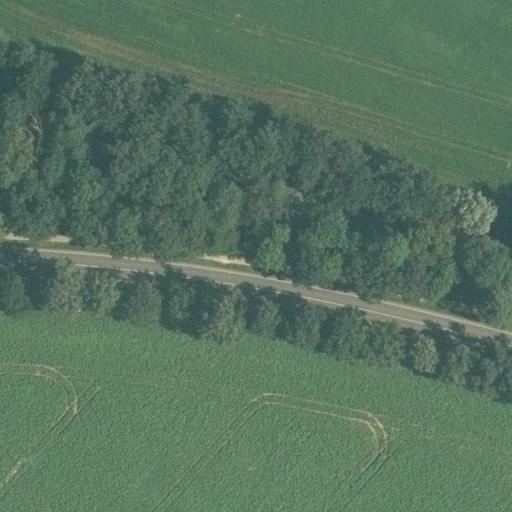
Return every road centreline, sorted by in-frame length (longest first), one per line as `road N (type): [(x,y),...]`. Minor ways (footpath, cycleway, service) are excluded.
road 1 (unclassified): [(511,248),(146,157),(0,100)]
road 2 (secondary): [(511,354),(330,304),(107,266),(0,261)]
